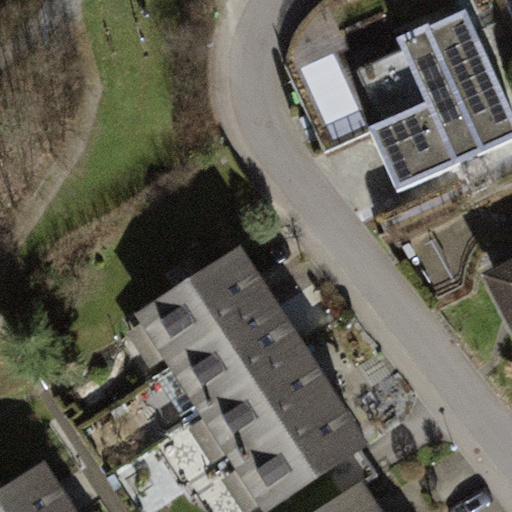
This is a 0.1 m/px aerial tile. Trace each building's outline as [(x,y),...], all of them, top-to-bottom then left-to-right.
[(402,204),(511,157),(511,117),(473,27),(349,80),(402,204)] [(162,380),(265,310),(230,258),(126,328),(162,380)] [(511,283),(484,297),(511,351),(511,283)] [(197,432),(301,362),(265,310),(162,380),(197,432)] [(232,484),(336,414),(301,362),(197,432),(232,484)] [(250,511),(302,511),(371,466),(336,414),(232,484),(250,511)] [(0,511),(62,511),(39,477),(0,502),(0,511)] [(370,511),(363,500),(345,511),(370,511)]
